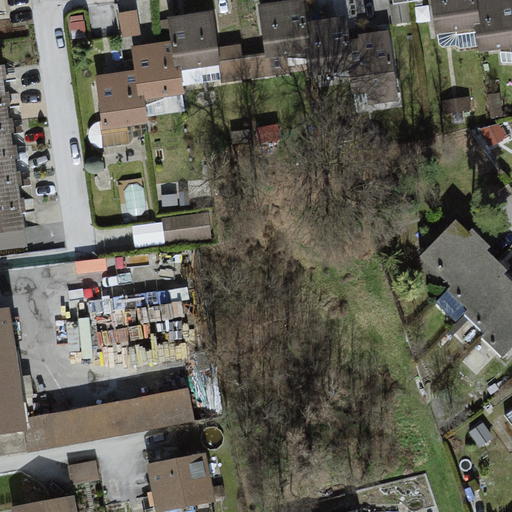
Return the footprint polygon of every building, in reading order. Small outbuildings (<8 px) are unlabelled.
[(429,0),(434,35),(477,29),(481,28),(477,0),(429,0)] [(511,0),(477,0),(481,28),(477,29),(480,52),(511,47),(511,0)] [(301,2),(258,7),(262,42),(264,57),(307,53),(303,21),(301,2)] [(116,11),(120,40),(140,37),(135,8),(116,11)] [(213,13),(169,18),(172,42),(176,71),(179,71),(219,66),(217,47),(213,13)] [(352,36),(342,17),(303,21),(307,53),(310,82),(356,77),(352,36)] [(83,18),(70,20),(72,37),(86,35),(83,18)] [(390,83),(385,33),(352,36),(356,77),(350,87),(390,83)] [(172,42),(130,47),(132,68),(136,100),(143,99),(182,94),(179,71),(176,71),(172,42)] [(262,42),(217,47),(219,66),(221,84),(266,78),(264,57),(262,42)] [(132,68),(92,72),(98,128),(146,123),(143,99),(136,100),(132,68)] [(0,76),(0,249),(27,246),(0,76)] [(468,96),(440,101),(442,112),(470,108),(468,96)] [(493,125),(481,131),(489,146),(501,139),(493,125)] [(190,229),(187,210),(159,215),(163,234),(190,229)] [(454,219),(418,256),(449,287),(436,300),(457,321),(465,314),(484,333),(481,336),(501,355),(511,343),(511,280),(503,272),(506,268),(486,247),(489,244),(474,228),(468,233),(454,219)] [(149,274),(59,285),(65,331),(154,320),(149,274)] [(6,307),(0,308),(0,430),(26,427),(24,418),(6,307)] [(185,388),(24,418),(26,427),(30,449),(191,419),(185,388)] [(26,427),(0,430),(0,454),(30,449),(26,427)] [(152,506),(152,511),(155,511),(211,504),(202,455),(145,464),(152,506)] [(96,459),(67,464),(71,484),(99,479),(96,459)] [(74,511),(71,495),(12,506),(13,511),(74,511)]
